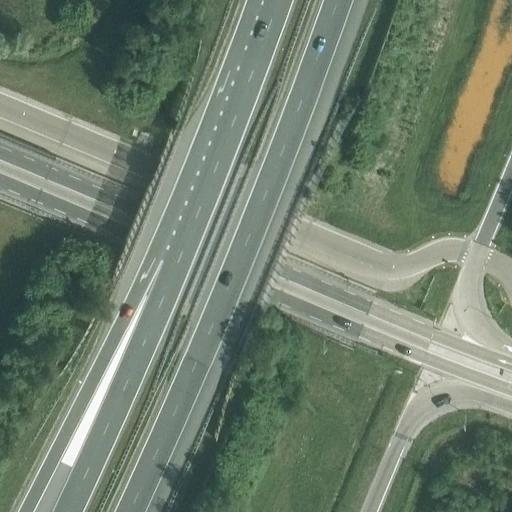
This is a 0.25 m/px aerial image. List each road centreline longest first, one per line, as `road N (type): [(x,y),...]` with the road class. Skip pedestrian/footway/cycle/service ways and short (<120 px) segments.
road 1 (motorway): [(126,511),(247,241),(337,0)]
road 2 (primary): [(0,180),(511,390)]
road 3 (primary): [(482,347),(369,309),(0,153)]
road 4 (unclassified): [(476,256),(452,250),(381,268),(0,105)]
road 5 (motorway): [(179,260),(138,286),(24,511)]
road 6 (motorway): [(277,0),(179,260)]
road 7 (motorway): [(179,260),(68,511)]
road 8 (motorway): [(370,511),(418,404),(449,391),(511,408)]
